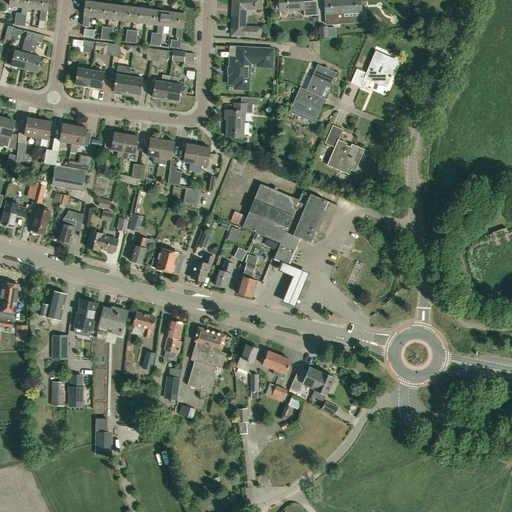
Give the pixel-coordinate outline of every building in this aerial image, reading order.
[(22,0),(22,7),(21,13),(19,26),(25,27),(27,8),(35,9),(35,0),(22,0)] [(35,0),(35,9),(41,10),(39,21),(46,22),(48,0),(35,0)] [(260,29),(244,28),(245,11),(262,10),(261,0),(233,0),(231,36),(244,37),(260,38),(260,29)] [(304,17),(311,16),(310,2),(304,2),(303,0),(278,0),(279,2),(277,2),(276,4),(276,9),(278,11),(280,10),(280,12),(304,10),(304,17)] [(324,0),(325,16),(326,25),(349,24),(348,14),(355,14),(361,13),(361,6),(360,0),(324,0)] [(82,26),(88,27),(90,16),(96,17),(98,3),(86,1),(82,26)] [(109,19),(110,5),(98,3),(96,17),(109,19)] [(121,20),(123,6),(110,5),(109,19),(121,20)] [(134,22),(135,8),(123,6),(121,20),(134,22)] [(146,23),(148,9),(135,8),(134,22),(146,23)] [(158,25),(160,11),(148,9),(146,23),(158,25)] [(171,27),(172,13),(160,11),(158,25),(171,27)] [(172,13),(171,27),(177,27),(176,38),(182,39),(185,14),(172,13)] [(10,41),(13,27),(7,26),(3,39),(10,41)] [(84,27),(84,36),(96,36),(96,28),(84,27)] [(334,30),(334,29),(325,29),(325,27),(319,27),(320,39),(335,38),(334,30)] [(15,50),(10,66),(23,70),(28,53),(31,40),(33,33),(27,31),(25,38),(21,51),(15,50)] [(28,53),(23,70),(37,74),(42,57),(34,55),(37,42),(42,43),(44,36),(33,33),(31,40),(28,53)] [(240,58),(230,58),(230,67),(228,67),(228,69),(230,69),(229,73),(228,73),(228,75),(229,75),(229,84),(235,84),(235,89),(248,89),(249,76),(250,76),(250,68),(249,68),(249,63),(258,63),(258,66),(272,67),(273,49),(240,48),(240,58)] [(159,49),(158,57),(172,58),(173,51),(159,49)] [(172,58),(172,60),(184,62),(185,52),(173,50),(173,51),(172,58)] [(357,69),(351,84),(361,88),(365,79),(373,82),(374,81),(378,82),(377,84),(386,88),(398,62),(376,52),(367,74),(357,69)] [(318,63),(306,91),(322,97),(326,87),(330,88),(337,71),(330,68),(330,67),(327,65),(326,67),(318,63)] [(75,85),(88,87),(91,70),(77,68),(75,85)] [(102,89),(104,73),(91,70),(88,87),(102,89)] [(130,77),(127,93),(140,95),(143,79),(136,78),(136,72),(131,71),(130,77)] [(116,74),(113,91),(127,93),(130,77),(116,74)] [(155,81),(152,97),(166,99),(168,83),(169,76),(162,75),(161,82),(155,81)] [(168,83),(166,99),(179,102),(180,96),(185,96),(186,88),(181,87),(181,85),(174,84),(176,77),(169,76),(168,83)] [(300,88),(289,112),(296,115),(304,119),(303,120),(307,122),(308,120),(314,123),(325,99),(322,97),(306,91),(300,88)] [(245,112),(246,112),(252,113),(252,105),(234,104),(233,111),(227,110),(226,137),(243,138),(245,112)] [(0,147),(2,148),(4,146),(8,147),(8,148),(15,150),(17,135),(12,133),(15,122),(2,118),(0,125),(0,147)] [(36,140),(36,138),(39,120),(27,118),(24,136),(31,137),(30,139),(36,140)] [(36,138),(36,140),(35,145),(41,146),(42,139),(49,140),(52,122),(39,120),(36,138)] [(59,142),(72,144),(74,126),(62,124),(59,142)] [(343,130),(333,125),(325,144),(326,145),(326,146),(331,148),(331,147),(334,148),(327,166),(349,175),(351,170),(355,172),(364,150),(352,144),(350,147),(346,146),(347,144),(339,140),(343,130)] [(87,128),(74,126),(72,144),(70,152),(77,153),(78,145),(84,146),(87,128)] [(117,158),(122,159),(126,135),(114,133),(111,150),(118,151),(117,158)] [(138,136),(126,135),(122,159),(128,159),(129,153),(136,154),(138,136)] [(147,156),(159,158),(162,140),(150,138),(147,156)] [(172,160),(175,142),(162,140),(159,158),(172,160)] [(24,162),(27,143),(18,142),(16,161),(24,162)] [(186,144),(183,162),(191,163),(190,170),(195,171),(196,164),(199,146),(186,144)] [(195,171),(194,172),(200,173),(202,165),(208,166),(211,148),(199,146),(196,164),(195,171)] [(46,149),(44,163),(50,164),(53,150),(46,149)] [(53,150),(50,164),(56,165),(60,166),(60,163),(56,163),(58,151),(53,150)] [(81,155),(79,169),(86,170),(88,156),(81,155)] [(110,159),(103,158),(101,173),(107,174),(110,159)] [(138,179),(140,165),(133,164),(131,178),(138,179)] [(56,165),(52,186),(82,191),(86,170),(79,169),(60,166),(56,165)] [(167,184),(174,185),(176,171),(170,170),(167,184)] [(212,191),(215,176),(208,175),(205,190),(212,191)] [(42,204),(46,186),(36,184),(32,201),(42,204)] [(261,184),(242,228),(280,243),(273,260),(289,266),(300,239),(310,243),(315,231),(324,235),(337,205),(310,194),(302,191),(299,200),(261,184)] [(186,188),(184,203),(197,205),(200,191),(186,188)] [(67,205),(69,197),(62,195),(60,203),(67,205)] [(100,198),(98,207),(109,209),(111,201),(100,198)] [(27,208),(18,206),(19,204),(7,201),(1,224),(13,227),(16,215),(25,217),(27,208)] [(31,230),(32,230),(32,231),(33,233),(36,234),(38,233),(38,232),(45,234),(51,212),(37,208),(31,230)] [(236,210),(232,220),(241,224),(245,214),(236,210)] [(100,220),(106,221),(111,222),(113,213),(103,211),(100,220)] [(82,214),(75,212),(72,220),(64,218),(62,224),(61,224),(57,241),(70,244),(74,227),(79,229),(82,214)] [(139,232),(144,217),(132,213),(128,229),(139,232)] [(120,218),(117,230),(126,232),(128,220),(124,219),(120,218)] [(342,230),(348,232),(351,220),(346,219),(342,230)] [(236,240),(239,234),(232,230),(228,237),(236,240)] [(99,251),(100,248),(99,248),(102,236),(103,237),(103,234),(92,231),(88,248),(99,251)] [(203,231),(197,246),(205,250),(211,234),(203,231)] [(103,234),(103,237),(102,236),(99,248),(100,248),(107,250),(106,251),(107,253),(111,254),(113,253),(113,251),(116,252),(118,241),(106,237),(106,234),(103,234)] [(150,239),(139,236),(136,246),(134,246),(130,261),(143,265),(150,239)] [(239,247),(234,257),(242,261),(247,251),(239,247)] [(173,273),(173,272),(179,274),(184,256),(178,254),(179,253),(161,248),(158,260),(152,258),(150,266),(156,267),(156,268),(173,273)] [(191,269),(189,276),(191,276),(191,278),(204,282),(209,265),(212,257),(206,255),(204,263),(196,261),(193,270),(191,269)] [(257,280),(252,278),(258,258),(248,255),(245,264),(246,264),(243,275),(242,275),(237,293),(252,297),(257,280)] [(279,261),(275,270),(290,277),(278,301),(290,307),(305,273),(279,261)] [(233,264),(225,262),(222,271),(218,270),(213,285),(226,288),(233,264)] [(15,313),(18,293),(20,292),(21,288),(19,287),(19,285),(10,284),(9,282),(7,280),(5,281),(3,283),(2,283),(1,293),(0,293),(0,326),(12,329),(14,313),(15,313)] [(67,295),(53,291),(49,306),(41,304),(39,315),(60,320),(62,311),(63,311),(67,295)] [(92,331),(97,304),(80,300),(75,327),(92,331)] [(121,331),(123,332),(128,311),(118,308),(118,311),(104,307),(99,327),(113,331),(114,327),(121,329),(121,331)] [(149,338),(151,329),(152,330),(155,318),(136,313),(133,326),(134,327),(132,334),(149,338)] [(179,340),(183,324),(169,321),(166,337),(167,337),(164,350),(179,353),(182,341),(179,340)] [(16,325),(16,337),(27,337),(27,326),(16,325)] [(221,352),(226,336),(198,328),(194,341),(196,342),(191,360),(194,361),(187,385),(209,392),(216,367),(221,369),(225,354),(221,352)] [(68,335),(53,335),(53,359),(68,359),(68,335)] [(258,349),(257,348),(258,346),(253,344),(252,347),(246,345),(241,358),(240,357),(236,368),(238,368),(237,373),(246,376),(248,372),(252,363),(253,363),(258,349)] [(146,352),(142,369),(151,371),(155,355),(146,352)] [(265,359),(263,365),(275,370),(273,374),(284,378),(285,374),(286,374),(291,361),(268,352),(267,353),(265,352),(263,358),(265,359)] [(314,390),(322,372),(322,373),(309,367),(308,371),(299,367),(290,389),(298,393),(303,384),(315,389),(314,390)] [(334,377),(322,372),(314,390),(326,395),(327,393),(330,394),(336,381),(333,380),(334,377)] [(82,387),(81,387),(81,375),(71,375),(71,387),(70,387),(70,406),(82,406),(82,387)] [(166,398),(177,400),(180,378),(169,377),(166,398)] [(65,382),(54,382),(54,406),(64,406),(65,382)] [(287,390),(276,385),(271,398),(282,402),(287,390)] [(338,408),(326,402),(322,409),(334,415),(338,408)] [(182,405),(179,414),(192,419),(195,409),(182,405)] [(238,423),(239,434),(248,434),(247,422),(248,422),(247,408),(237,409),(238,423)] [(95,432),(95,454),(108,454),(108,432),(95,432)] [(215,483),(203,487),(206,495),(218,491),(215,483)]
